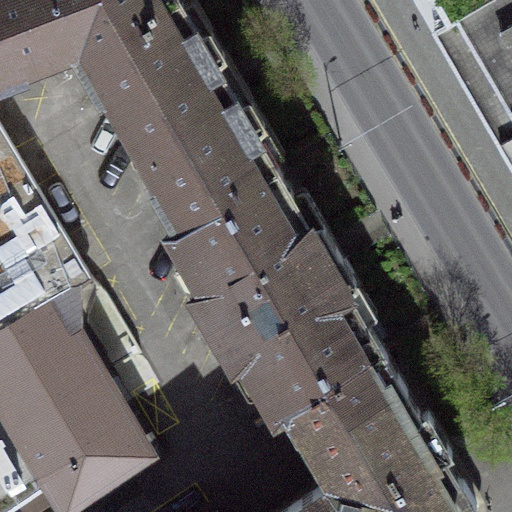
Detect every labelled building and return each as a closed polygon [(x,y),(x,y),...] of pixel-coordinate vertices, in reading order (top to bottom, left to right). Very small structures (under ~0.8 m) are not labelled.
[(0,0),(0,73),(20,66),(18,62),(72,39),(80,51),(165,0),(0,0)] [(229,78),(182,0),(165,0),(80,51),(100,86),(105,83),(135,132),(130,144),(137,155),(145,154),(161,180),(156,182),(178,219),(278,162),(229,78)] [(511,0),(445,0),(448,5),(442,10),(511,129),(511,0)] [(56,295),(89,274),(0,122),(0,509),(44,479),(61,504),(145,446),(56,295)] [(330,252),(278,162),(178,219),(169,224),(201,279),(192,285),(232,354),(241,349),(274,406),(287,398),(383,342),(330,252)] [(472,498),(383,342),(287,398),(335,477),(330,480),(325,484),(322,480),(275,511),(468,511),(469,510),(472,498)]
